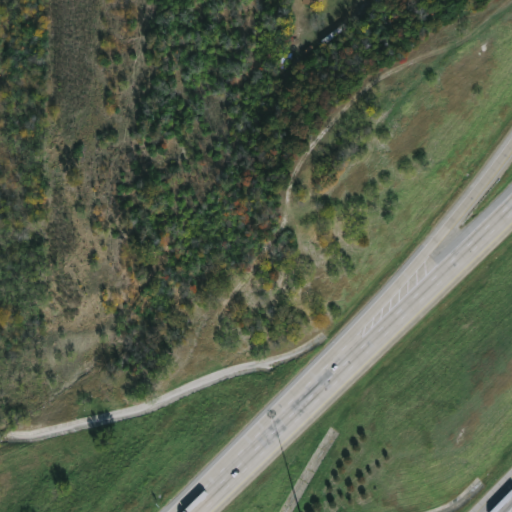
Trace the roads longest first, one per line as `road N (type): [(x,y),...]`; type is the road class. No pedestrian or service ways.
road 1 (motorway): [(511,203),(190,511)]
road 2 (motorway): [(511,138),(423,252)]
